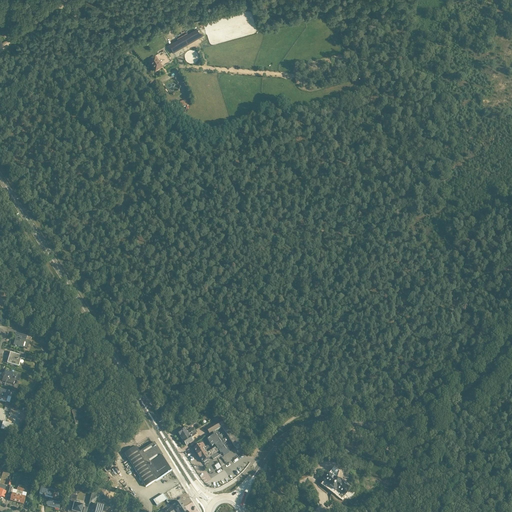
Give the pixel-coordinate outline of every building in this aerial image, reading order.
[(0,30),(0,31),(3,36),(11,30),(7,25),(0,30)] [(197,28),(188,34),(178,40),(168,46),(173,55),(203,38),(197,28)] [(155,72),(159,70),(163,67),(156,56),(148,61),(155,72)] [(24,348),(27,337),(16,333),(14,338),(16,339),(16,341),(15,340),(13,345),(24,348)] [(7,363),(19,366),(21,358),(24,359),(26,354),(20,352),(19,355),(10,352),(7,363)] [(2,381),(13,385),(16,374),(5,371),(2,381)] [(0,400),(6,402),(8,396),(10,397),(11,392),(0,388),(0,400)] [(71,411),(73,416),(75,425),(87,421),(86,419),(91,418),(88,405),(80,407),(81,409),(79,409),(71,411)] [(210,434),(224,425),(221,420),(206,429),(210,434)] [(15,434),(18,426),(6,423),(4,430),(13,433),(15,434)] [(220,431),(230,447),(239,441),(228,423),(224,426),(225,428),(220,431)] [(178,433),(182,439),(196,430),(195,429),(194,429),(193,428),(187,432),(185,428),(178,433)] [(196,430),(182,439),(186,446),(194,441),(189,435),(192,433),(193,436),(196,434),(198,433),(196,430)] [(208,445),(206,447),(203,443),(194,449),(197,453),(196,453),(200,459),(203,463),(205,462),(205,463),(207,462),(207,461),(212,458),(213,460),(221,455),(222,454),(224,456),(229,452),(217,434),(207,440),(212,447),(213,447),(214,450),(211,452),(210,451),(211,450),(208,445)] [(124,454),(146,487),(171,471),(162,456),(162,455),(162,456),(163,455),(154,442),(154,443),(138,453),(135,448),(124,454)] [(325,480),(321,485),(343,501),(345,497),(345,498),(346,496),(345,495),(351,485),(342,480),(341,480),(339,481),(337,479),(338,476),(340,472),(334,468),(329,474),(324,480),(325,480)] [(16,494),(12,493),(10,501),(17,502),(21,486),(18,485),(18,488),(17,488),(16,494)] [(21,486),(17,502),(23,504),(25,497),(22,496),(23,492),(22,492),(24,486),(21,486)] [(76,496),(78,488),(71,486),(69,494),(76,496)] [(54,491),(41,487),(39,494),(44,496),(44,497),(43,502),(46,503),(48,497),(49,498),(47,506),(59,509),(59,510),(61,503),(52,500),(54,491)] [(106,499),(112,500),(113,497),(116,498),(118,492),(107,490),(106,499)] [(165,499),(163,495),(153,500),(157,506),(160,504),(159,503),(165,499)] [(71,500),(69,507),(68,511),(72,511),(74,511),(81,511),(83,505),(75,503),(75,501),(71,500)] [(180,501),(173,506),(176,511),(184,507),(180,501)]
